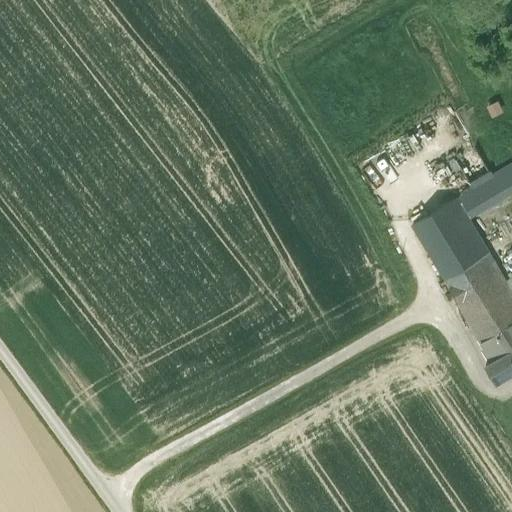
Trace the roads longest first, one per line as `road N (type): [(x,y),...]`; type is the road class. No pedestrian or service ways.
road 1 (unclassified): [(104,494),(440,301)]
road 2 (unclassified): [(0,357),(104,494)]
